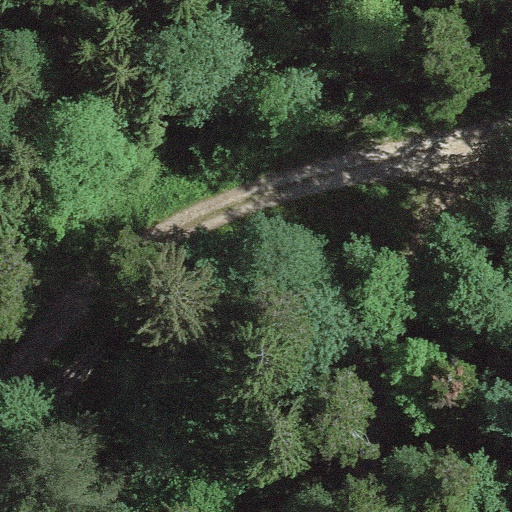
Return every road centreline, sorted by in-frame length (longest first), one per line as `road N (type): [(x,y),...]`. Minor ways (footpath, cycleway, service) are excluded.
road 1 (track): [(463,145),(262,193),(187,223),(127,258),(59,319),(0,389)]
road 2 (track): [(332,511),(386,340),(463,145),(511,129)]
